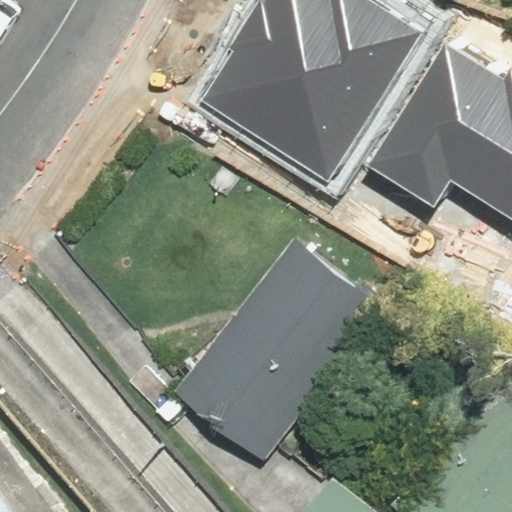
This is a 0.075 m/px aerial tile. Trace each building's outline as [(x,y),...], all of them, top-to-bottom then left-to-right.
[(356,0),(260,0),(205,93),(329,166),(409,31),(356,0)] [(511,75),(453,39),(370,172),(426,206),(443,178),(511,221),(511,75)] [(306,219),(189,380),(282,447),(399,286),(306,219)] [(511,511),(511,360),(401,488),(429,511),(511,511)] [(37,511),(0,462),(0,511),(37,511)] [(403,511),(346,464),(305,511),(403,511)]
